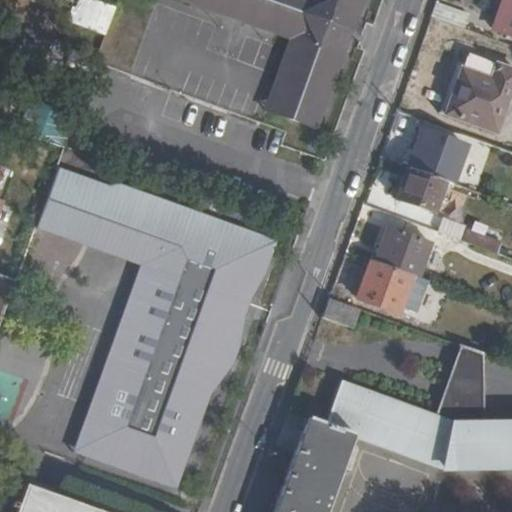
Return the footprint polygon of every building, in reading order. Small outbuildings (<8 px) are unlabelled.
[(107,34),(113,3),(96,0),(73,0),(69,26),(107,34)] [(265,110),(316,128),(361,0),(194,0),(292,35),(265,110)] [(511,0),(502,0),(490,30),(511,38),(511,0)] [(511,77),(511,71),(464,57),(441,116),(491,134),(511,77)] [(11,113),(5,128),(60,149),(72,116),(47,108),(42,125),(11,113)] [(418,131),(404,169),(442,182),(449,185),(462,148),(418,131)] [(87,177),(55,166),(35,219),(87,237),(98,207),(80,201),(87,177)] [(442,182),(404,169),(392,199),(431,213),(442,182)] [(106,183),(87,177),(80,201),(98,207),(87,237),(141,258),(144,267),(121,308),(131,315),(111,347),(117,351),(87,402),(93,406),(74,438),(116,462),(118,457),(133,462),(131,468),(173,483),(199,409),(195,407),(203,381),(208,382),(216,376),(225,363),(231,351),(237,329),(235,308),(227,306),(233,288),(240,290),(250,265),(260,269),(271,236),(108,176),(106,183)] [(374,264),(411,278),(416,279),(429,243),(387,229),(374,264)] [(466,230),(461,243),(495,255),(500,241),(466,230)] [(500,241),(495,255),(505,259),(510,245),(500,241)] [(374,264),(369,261),(355,299),(397,314),(411,278),(374,264)] [(0,312),(11,279),(0,275),(0,312)] [(357,310),(328,298),(320,318),(350,329),(357,310)] [(272,511),(321,511),(350,434),(437,467),(511,466),(511,421),(465,422),(475,378),(444,366),(433,417),(338,381),(322,423),(307,417),(272,511)] [(104,511),(26,484),(19,502),(13,499),(10,505),(18,508),(16,511),(104,511)]
